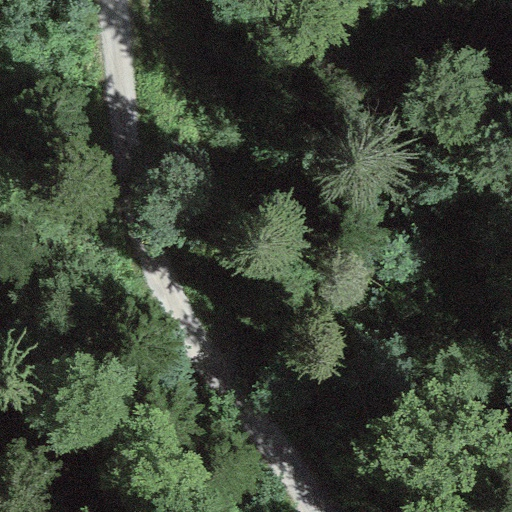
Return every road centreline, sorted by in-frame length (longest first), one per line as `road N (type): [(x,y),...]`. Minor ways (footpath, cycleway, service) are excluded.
road 1 (unclassified): [(310,511),(280,453),(176,303),(124,148),(94,0)]
road 2 (track): [(352,0),(511,407)]
